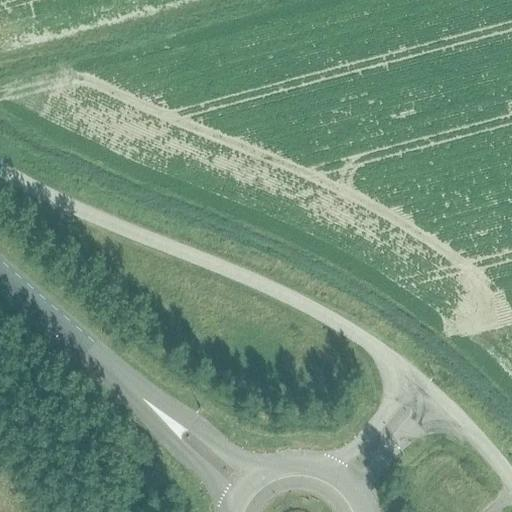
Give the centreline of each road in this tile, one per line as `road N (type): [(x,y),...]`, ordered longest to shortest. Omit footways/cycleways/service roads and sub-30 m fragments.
road 1 (unclassified): [(420,383),(361,336),(237,272),(88,217),(0,170)]
road 2 (secondary): [(244,491),(0,270)]
road 3 (unclassified): [(511,477),(420,383)]
road 4 (unclassified): [(340,483),(420,383)]
